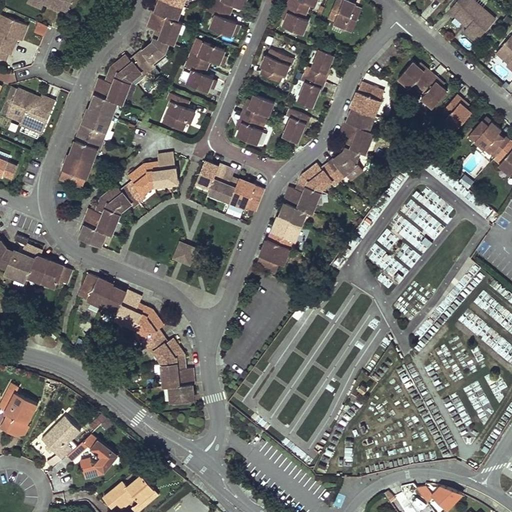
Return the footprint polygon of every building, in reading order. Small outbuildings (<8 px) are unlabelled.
[(27,0),(27,1),(42,8),(45,2),(45,0),(48,0),(50,0),(48,3),(48,5),(60,10),(61,8),(67,11),(72,0),(27,0)] [(168,16),(178,20),(183,6),(167,0),(160,0),(158,5),(156,11),(154,11),(151,18),(165,24),(168,16)] [(214,0),(213,4),(228,10),(230,3),(234,4),(243,8),(246,0),(214,0)] [(293,0),(292,5),(307,11),(310,4),(315,6),(316,0),(293,0)] [(343,0),(343,2),(336,0),(335,0),(329,17),(336,20),(334,22),(346,27),(348,23),(354,26),(361,11),(354,8),(355,6),(356,3),(348,0),(343,0)] [(468,25),(467,26),(464,30),(476,41),(496,19),(476,2),(473,6),(468,1),(468,0),(457,0),(450,8),(456,13),(454,15),(464,24),(465,23),(467,20),(470,23),(468,25)] [(292,5),(289,3),(282,18),(286,19),(289,11),(292,5)] [(228,10),(213,4),(210,11),(217,14),(211,27),(232,36),(234,30),(237,22),(228,18),(225,17),(228,10)] [(304,18),(307,11),(292,5),(289,11),(286,19),(283,25),(303,34),(309,20),(304,18)] [(157,37),(170,42),(174,44),(183,22),(178,20),(168,16),(165,24),(151,18),(148,26),(154,28),(160,30),(157,37)] [(13,39),(16,40),(22,43),(28,27),(1,17),(0,20),(0,60),(6,63),(9,56),(11,57),(16,45),(15,44),(12,43),(13,39)] [(37,22),(34,32),(45,35),(48,25),(37,22)] [(511,34),(497,53),(504,59),(507,57),(511,60),(509,63),(507,65),(511,69),(511,34)] [(137,55),(150,71),(168,56),(166,52),(170,42),(157,37),(155,36),(152,44),(151,43),(147,46),(137,55)] [(192,52),(189,60),(204,66),(207,59),(210,60),(219,64),(223,55),(225,50),(204,42),(199,55),(192,52)] [(309,66),(306,73),(322,80),(325,74),(327,74),(330,68),(335,55),(321,49),(313,68),(309,66)] [(266,68),(263,75),(280,82),(283,75),(285,76),(290,64),(287,63),(289,56),(274,50),(271,56),(269,55),(266,54),(262,66),(263,66),(266,68)] [(143,76),(150,71),(137,55),(131,60),(128,56),(112,68),(109,76),(114,78),(115,78),(116,76),(131,82),(134,79),(141,73),(143,76)] [(204,66),(189,60),(186,67),(193,70),(188,84),(209,92),(211,86),(214,78),(205,74),(201,73),(204,66)] [(420,88),(430,76),(425,71),(418,65),(413,61),(399,77),(411,87),(414,83),(420,88)] [(430,76),(433,73),(421,62),(418,65),(425,71),(430,76)] [(322,80),(306,73),(303,80),(307,82),(299,101),(313,107),(318,94),(321,87),(319,87),(322,80)] [(445,83),(433,73),(430,76),(436,81),(443,86),(445,83)] [(123,103),(131,82),(116,76),(115,78),(114,78),(112,82),(107,80),(104,79),(100,78),(97,85),(111,91),(108,98),(118,102),(123,103)] [(436,81),(430,76),(420,88),(426,93),(423,97),(434,106),(448,90),(443,86),(436,81)] [(355,108),(375,115),(384,91),(363,83),(356,100),(360,102),(359,104),(357,103),(355,108)] [(91,107),(112,116),(118,102),(108,98),(111,91),(97,85),(94,93),(96,94),(93,100),(91,107)] [(4,115),(8,116),(19,90),(14,88),(4,115)] [(30,106),(31,103),(34,96),(19,90),(8,116),(23,122),(21,125),(44,134),(57,102),(42,96),(41,99),(38,105),(37,109),(30,106)] [(186,121),(187,122),(191,123),(196,111),(187,108),(190,101),(171,93),(168,100),(172,102),(168,113),(172,115),(168,125),(183,132),(186,124),(185,123),(186,121)] [(472,105),(458,94),(456,97),(461,101),(469,108),(472,105)] [(247,116),(262,122),(265,115),(269,117),(275,103),(256,95),(253,101),(250,109),(247,116)] [(31,103),(38,105),(41,99),(34,96),(31,103)] [(461,101),(456,97),(445,109),(451,113),(447,117),(459,127),(473,111),(469,108),(461,101)] [(250,109),(253,101),(250,99),(243,114),(247,116),(250,109)] [(79,131),(103,140),(112,116),(91,107),(89,112),(91,112),(90,115),(86,114),(83,113),(80,122),(83,123),(79,131)] [(362,127),(369,130),(375,116),(375,115),(355,108),(352,115),(349,121),(348,120),(345,128),(359,134),(362,127)] [(307,116),(291,109),(288,116),(292,118),(284,137),(298,143),(304,130),(307,123),(304,122),(307,116)] [(172,115),(168,113),(163,123),(168,125),(172,115)] [(237,129),(241,130),(244,122),(247,116),(243,114),(237,129)] [(259,129),(262,122),(247,116),(244,122),(241,130),(238,137),(258,145),(263,131),(259,129)] [(493,121),(487,116),(485,119),(484,120),(489,125),(491,123),(493,121)] [(479,138),(476,140),(486,149),(487,147),(493,151),(505,137),(499,133),(502,131),(502,129),(493,121),(491,123),(489,125),(484,120),(473,133),(479,138)] [(365,153),(374,132),(369,130),(362,127),(359,134),(345,128),(341,136),(347,138),(351,140),(349,147),(362,152),(365,153)] [(71,154),(93,162),(98,148),(100,149),(103,140),(79,131),(76,139),(74,146),(71,154)] [(475,141),(476,140),(479,138),(473,133),(470,137),(475,141)] [(498,155),(508,143),(511,140),(511,139),(507,135),(505,137),(493,151),(498,155)] [(511,146),(508,143),(498,155),(504,160),(500,164),(511,174),(511,173),(511,146)] [(362,152),(349,147),(347,146),(345,153),(344,153),(340,156),(330,164),(342,179),(360,165),(358,161),(362,152)] [(154,171),(156,187),(179,183),(175,153),(159,155),(160,160),(160,162),(161,167),(156,168),(156,171),(154,171)] [(63,169),(59,179),(83,187),(93,162),(71,154),(69,158),(72,159),(70,162),(66,160),(63,169)] [(206,161),(197,182),(212,188),(215,179),(222,182),(228,167),(220,165),(219,166),(213,164),(206,161)] [(128,186),(141,202),(147,197),(145,195),(154,187),(156,187),(154,171),(156,171),(156,168),(155,163),(146,164),(130,176),(134,181),(128,186)] [(342,179),(330,164),(324,169),(319,164),(304,176),(301,185),(305,186),(308,187),(309,186),(323,191),(323,189),(333,181),(335,184),(342,179)] [(212,188),(210,193),(231,201),(238,185),(231,182),(233,178),(236,171),(228,167),(222,182),(215,179),(212,188)] [(461,184),(471,184),(471,176),(461,175),(461,184)] [(231,201),(256,211),(265,188),(256,185),(248,181),(247,181),(246,185),(243,184),(244,182),(240,180),(238,185),(231,201)] [(107,207),(122,213),(123,212),(132,205),(135,207),(141,202),(128,186),(122,191),(119,186),(103,199),(100,207),(103,208),(106,209),(107,207)] [(314,212),(323,191),(309,186),(308,187),(305,186),(303,191),(299,189),(292,186),(289,194),(303,200),(300,207),(309,210),(314,212)] [(282,216),(303,224),(309,210),(300,207),(303,200),(289,194),(286,202),(287,202),(285,209),(282,216)] [(108,233),(113,235),(122,213),(107,207),(106,209),(103,208),(101,212),(98,211),(94,209),(91,208),(88,217),(102,222),(99,230),(108,233)] [(291,248),(293,249),(303,224),(282,216),(280,220),(283,221),(281,224),(277,222),(270,239),(291,248)] [(102,243),(103,244),(108,233),(99,230),(102,222),(88,217),(85,224),(86,224),(84,231),(81,239),(92,240),(102,243)] [(398,234),(414,243),(421,230),(406,221),(398,234)] [(7,249),(0,240),(0,265),(6,269),(4,273),(26,282),(28,277),(41,283),(50,261),(41,257),(43,252),(26,245),(28,240),(17,236),(15,240),(19,242),(25,245),(19,259),(11,257),(11,254),(5,252),(7,249)] [(425,236),(420,241),(427,248),(432,243),(425,236)] [(102,247),(103,244),(102,243),(92,240),(81,239),(102,247)] [(266,246),(259,263),(278,271),(281,262),(285,264),(291,248),(270,239),(269,244),(271,245),(270,248),(266,246)] [(18,253),(7,249),(5,252),(11,254),(11,257),(19,259),(25,245),(19,242),(18,245),(20,247),(18,253)] [(413,266),(419,253),(395,242),(389,256),(413,266)] [(190,262),(195,248),(183,244),(177,257),(190,262)] [(73,270),(50,261),(41,283),(56,289),(60,281),(67,284),(73,270)] [(81,296),(104,307),(114,286),(110,284),(109,286),(106,285),(107,281),(91,273),(81,296)] [(67,284),(60,281),(56,289),(64,292),(67,284)] [(104,307),(118,313),(122,304),(129,307),(136,294),(128,290),(127,292),(121,289),(114,286),(104,307)] [(116,318),(138,328),(143,314),(141,313),(143,309),(138,307),(140,303),(141,301),(143,297),(136,294),(129,307),(122,304),(118,313),(116,318)] [(143,340),(148,347),(164,335),(160,329),(165,325),(154,309),(145,305),(143,309),(141,313),(143,314),(138,328),(139,328),(146,338),(143,340)] [(52,329),(47,332),(54,342),(59,338),(52,329)] [(164,335),(148,347),(153,354),(156,351),(163,361),(163,363),(178,362),(178,364),(181,364),(187,363),(185,353),(174,338),(169,342),(164,335)] [(178,362),(163,363),(166,386),(172,386),(180,385),(179,377),(194,376),(193,368),(189,368),(188,368),(181,369),(181,364),(178,364),(178,362)] [(174,401),(194,399),(193,384),(195,384),(194,376),(179,377),(180,385),(172,386),(174,401)] [(23,422),(27,424),(38,402),(18,392),(21,386),(13,382),(3,400),(10,403),(5,412),(8,416),(2,427),(16,435),(23,422)] [(0,405),(5,412),(10,403),(3,400),(0,405)] [(107,428),(113,423),(103,411),(98,416),(107,428)] [(68,455),(74,449),(68,442),(81,430),(67,415),(43,438),(63,459),(68,455)] [(91,424),(96,430),(99,427),(103,423),(98,418),(91,424)] [(21,434),(27,424),(23,422),(16,435),(21,434)] [(117,453),(92,433),(74,449),(68,455),(73,460),(90,445),(102,456),(97,463),(93,465),(90,457),(81,460),(86,477),(104,471),(117,453)] [(344,458),(350,459),(354,442),(347,441),(344,458)] [(171,454),(167,459),(176,467),(180,462),(171,454)] [(135,495),(140,501),(155,488),(142,473),(129,485),(123,480),(104,496),(111,505),(116,500),(121,506),(135,495)] [(449,486),(444,484),(431,493),(432,494),(442,507),(462,492),(459,490),(449,486)] [(426,499),(432,494),(431,493),(425,486),(416,486),(426,499)] [(155,488),(140,501),(132,507),(137,511),(159,493),(155,488)] [(404,491),(396,495),(404,511),(412,507),(404,491)] [(430,501),(437,511),(440,511),(444,510),(434,497),(430,501)]
